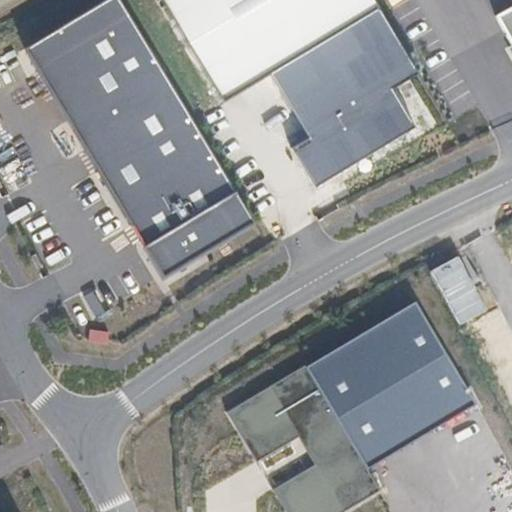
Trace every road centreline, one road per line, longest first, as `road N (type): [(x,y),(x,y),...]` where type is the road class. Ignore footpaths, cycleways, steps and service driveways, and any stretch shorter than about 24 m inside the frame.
road 1 (residential): [(511,181),(327,271),(85,431)]
road 2 (residential): [(85,431),(42,394),(0,321)]
